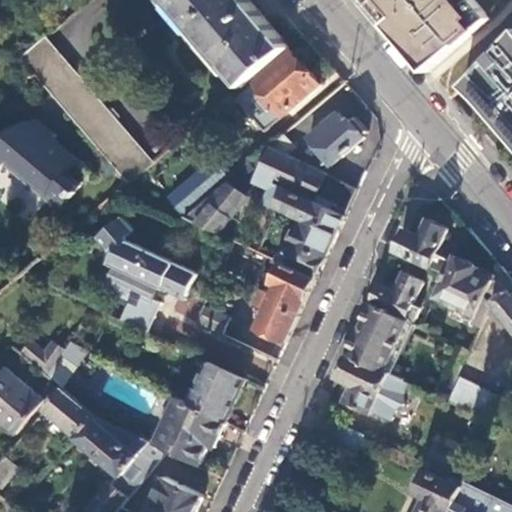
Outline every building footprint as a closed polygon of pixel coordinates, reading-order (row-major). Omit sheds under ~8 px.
[(247,0),(168,0),(244,90),(290,50),(247,0)] [(366,0),(378,14),(383,19),(429,73),(492,19),(475,0),(366,0)] [(511,36),(500,49),(490,59),(464,87),(479,102),(511,140),(511,36)] [(47,40),(23,60),(52,95),(130,186),(155,165),(47,40)] [(465,63),(440,86),(451,100),(464,87),(490,59),(482,52),(468,65),(465,63)] [(284,119),(283,118),(321,86),(293,54),(237,102),(265,135),(284,119)] [(309,140),(333,167),(366,140),(364,138),(369,134),(356,119),(352,123),(350,121),(347,123),(339,114),(309,140)] [(28,185),(61,214),(93,176),(83,166),(75,169),(57,153),(58,145),(56,143),(59,139),(39,123),(7,134),(0,137),(0,168),(9,164),(18,172),(16,175),(18,177),(21,175),(30,183),(28,185)] [(296,153),(284,137),(270,149),(272,151),(289,158),(296,153)] [(245,169),(251,165),(235,145),(170,199),(187,218),(230,183),(245,169)] [(352,208),(360,192),(289,158),(272,151),(260,177),(279,185),(347,218),(352,208)] [(279,185),(260,177),(258,184),(276,192),(279,185)] [(187,218),(185,219),(219,235),(250,200),(230,183),(187,218)] [(333,250),(347,218),(279,185),(276,192),(270,204),(304,221),(293,244),(288,242),(282,255),(280,255),(276,262),(284,266),(285,264),(318,280),(333,250)] [(130,304),(121,321),(149,334),(162,306),(153,302),(159,290),(185,302),(197,275),(126,242),(126,238),(134,233),(121,218),(99,236),(115,255),(111,265),(114,267),(106,282),(108,290),(116,297),(130,304)] [(424,239),(408,232),(406,238),(399,252),(438,270),(441,264),(436,262),(451,231),(432,221),(424,239)] [(511,289),(511,279),(502,267),(494,283),(493,282),(494,281),(482,275),(484,271),(457,258),(438,301),(460,311),(457,318),(474,326),(462,350),(472,354),(489,315),(493,308),(491,306),(508,292),(511,289)] [(306,307),(318,280),(285,264),(284,266),(274,286),(279,289),(276,295),(267,290),(260,305),(270,310),(261,330),(289,343),(293,334),(306,307)] [(398,292),(383,285),(379,292),(373,305),(411,324),(413,325),(420,311),(415,309),(426,285),(406,274),(398,292)] [(493,308),(489,315),(499,326),(504,322),(511,330),(511,296),(508,292),(491,306),(493,308)] [(411,324),(373,305),(361,330),(348,357),(386,375),(411,324)] [(206,309),(199,325),(225,336),(232,320),(206,309)] [(64,356),(66,353),(53,345),(46,355),(32,344),(23,355),(49,378),(64,356)] [(64,356),(81,367),(90,353),(72,344),(66,353),(64,356)] [(409,385),(389,376),(386,375),(348,357),(337,380),(354,387),(346,402),(372,415),(373,412),(393,422),(398,410),(407,406),(404,397),(409,385)] [(227,425),(249,381),(212,364),(192,406),(227,425)] [(0,377),(0,421),(17,435),(46,402),(7,369),(0,377)] [(57,399),(64,391),(54,383),(47,391),(57,399)] [(462,383),(452,405),(494,425),(506,401),(462,383)] [(95,417),(64,391),(57,399),(46,412),(77,438),(95,417)] [(216,449),(227,425),(192,406),(179,399),(157,446),(168,452),(201,467),(210,447),(216,449)] [(354,431),(321,415),(313,431),(346,446),(354,431)] [(157,446),(95,417),(77,438),(76,439),(121,478),(124,475),(139,488),(151,472),(138,460),(143,452),(159,463),(168,452),(157,446)] [(468,482),(480,455),(444,438),(430,465),(468,482)] [(10,454),(0,465),(0,493),(23,466),(10,454)] [(490,502),(430,473),(420,496),(429,500),(422,511),(511,511),(511,506),(493,497),(490,502)] [(149,511),(196,511),(203,498),(164,480),(149,511)]
